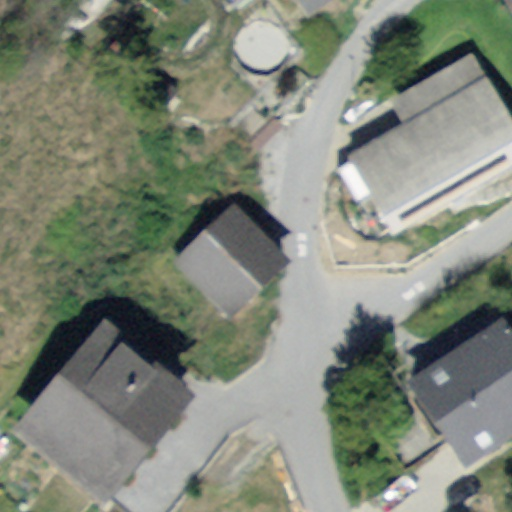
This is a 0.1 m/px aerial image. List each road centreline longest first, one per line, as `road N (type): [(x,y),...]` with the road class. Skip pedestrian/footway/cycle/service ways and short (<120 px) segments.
road 1 (residential): [(296,346),(303,184),(319,121),(343,70),(399,0)]
road 2 (residential): [(296,346),(511,224)]
road 3 (residential): [(326,511),(309,471),(296,346)]
